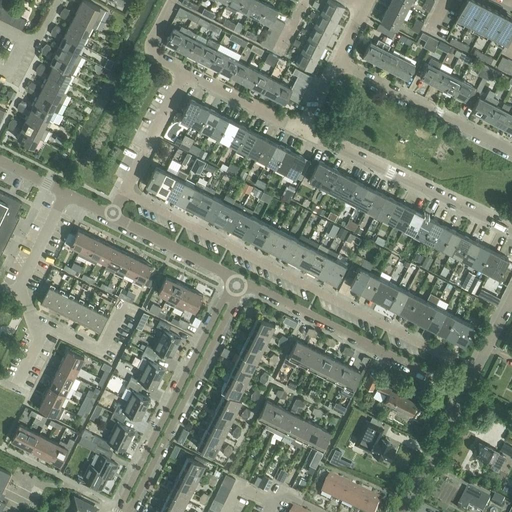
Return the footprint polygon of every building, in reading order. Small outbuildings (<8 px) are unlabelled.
[(83,0),(79,9),(100,20),(105,10),(101,8),(84,0),(83,0)] [(183,0),(182,3),(185,6),(196,11),(199,5),(188,0),(183,0)] [(228,0),(227,3),(225,8),(235,13),(238,8),(242,0),(228,0)] [(242,0),(238,8),(249,14),(255,0),(242,0)] [(258,0),(255,0),(249,14),(260,19),(267,4),(258,0)] [(330,0),(328,0),(322,12),(338,21),(345,8),(330,0)] [(394,0),(390,0),(386,10),(402,18),(408,7),(394,0)] [(469,25),(481,3),(475,0),(466,0),(455,22),(455,23),(462,26),(463,27),(465,23),(469,25)] [(421,8),(429,12),(432,6),(424,2),(421,8)] [(486,5),(481,3),(469,25),(472,26),(474,27),(471,31),(472,31),(479,35),(492,9),(486,5)] [(267,4),(260,19),(270,24),(271,23),(274,18),(278,10),(267,4)] [(21,7),(18,14),(26,18),(30,11),(21,7)] [(180,7),(176,14),(181,17),(186,17),(192,19),(194,14),(180,7)] [(74,18),(91,27),(95,29),(100,20),(79,9),(74,18)] [(504,15),(499,12),(492,9),(479,35),(486,38),(486,39),(489,35),(493,37),(504,15)] [(386,10),(380,21),(396,29),(402,18),(386,10)] [(7,11),(3,21),(8,23),(12,14),(7,11)] [(322,12),(316,25),(332,33),(338,21),(322,12)] [(12,14),(8,23),(13,26),(17,16),(12,14)] [(202,25),(205,20),(200,17),(194,14),(192,19),(197,22),(202,25)] [(511,18),(509,18),(504,15),(493,37),(497,39),(495,43),(495,44),(496,43),(503,47),(511,30),(511,18)] [(17,16),(13,26),(17,28),(22,18),(17,16)] [(22,18),(17,28),(22,30),(27,21),(22,18)] [(74,18),(70,27),(86,36),(91,27),(74,18)] [(271,23),(282,29),(285,24),(274,18),(271,23)] [(416,19),(414,24),(421,28),(424,22),(416,19)] [(202,25),(208,28),(213,30),(216,25),(205,20),(202,25)] [(268,29),(280,34),(282,29),(271,23),(270,24),(268,29)] [(377,29),(388,34),(390,29),(380,23),(377,29)] [(411,30),(418,34),(421,28),(414,24),(411,30)] [(166,42),(177,48),(187,28),(182,25),(179,31),(173,28),(166,42)] [(316,25),(309,38),(325,46),(332,33),(316,25)] [(70,27),(65,37),(82,45),(86,36),(70,27)] [(187,28),(177,48),(188,53),(195,39),(189,36),(192,30),(187,28)] [(266,34),(277,40),(280,34),(268,29),(266,34)] [(434,38),(429,36),(422,32),(419,38),(426,41),(423,46),(429,49),(434,38)] [(263,39),(274,45),(277,40),(266,34),(263,39)] [(399,39),(405,43),(410,45),(413,40),(401,34),(399,39)] [(65,37),(60,45),(77,54),(82,45),(65,37)] [(449,42),(458,47),(461,42),(452,37),(449,42)] [(195,39),(188,53),(199,59),(209,38),(205,44),(195,39)] [(209,38),(199,59),(209,64),(217,50),(216,50),(219,44),(209,38)] [(309,38),(302,51),(319,59),(325,46),(309,38)] [(434,52),(439,41),(434,38),(429,49),(434,52)] [(260,44),(272,50),(274,45),(263,39),(260,44)] [(363,55),(374,61),(384,42),(378,39),(376,44),(371,41),(363,55)] [(384,42),(374,61),(385,67),(393,52),(387,50),(390,45),(384,42)] [(461,42),(458,47),(467,52),(469,47),(461,42)] [(56,55),(77,65),(82,56),(77,54),(60,45),(56,55)] [(481,59),(484,54),(475,49),(472,55),(481,59)] [(217,50),(209,64),(220,70),(228,56),(217,50)] [(302,51),(296,64),(312,72),(319,59),(302,51)] [(272,65),(276,56),(267,52),(263,61),(272,65)] [(393,52),(385,67),(396,72),(404,58),(393,52)] [(493,59),(484,54),(481,59),(490,64),(493,59)] [(51,64),(54,66),(55,65),(68,72),(72,73),(73,74),(77,65),(56,55),(51,64)] [(228,56),(220,70),(231,75),(238,61),(228,56)] [(502,56),(497,67),(502,70),(507,59),(502,56)] [(404,58),(396,72),(407,78),(415,63),(404,58)] [(511,60),(507,59),(502,70),(507,72),(511,62),(511,60)] [(238,61),(231,75),(242,81),(249,66),(238,61)] [(421,77),(432,82),(439,68),(428,63),(421,77)] [(483,77),(489,66),(484,63),(478,75),(483,77)] [(41,64),(37,68),(44,72),(46,66),(41,64)] [(55,65),(54,66),(50,75),(67,83),(72,73),(68,72),(55,65)] [(249,66),(242,81),(252,86),(260,72),(249,66)] [(488,80),(494,69),(489,66),(483,77),(488,80)] [(299,75),(310,81),(312,76),(296,68),(293,73),(299,75)] [(439,68),(432,82),(443,88),(450,74),(439,68)] [(260,72),(252,86),(263,92),(270,77),(260,72)] [(450,74),(443,88),(454,94),(461,80),(450,74)] [(45,84),(67,95),(67,94),(62,92),(67,83),(50,75),(45,84)] [(296,81),(307,87),(310,81),(299,75),(296,81)] [(270,77),(263,92),(273,97),(281,83),(270,77)] [(461,80),(454,94),(465,99),(472,85),(461,80)] [(293,86),(305,92),(307,87),(296,81),(293,86)] [(281,83),(273,97),(285,103),(288,97),(291,91),(292,88),(281,83)] [(40,93),(62,104),(67,95),(45,84),(40,93)] [(291,91),(302,97),(305,92),(293,86),(292,88),(291,91)] [(288,97),(299,102),(302,97),(291,91),(288,97)] [(36,102),(53,111),(57,113),(62,104),(40,93),(36,102)] [(472,111),(483,117),(493,97),(487,94),(484,99),(479,97),(472,111)] [(493,97),(483,117),(494,122),(501,108),(495,105),(498,100),(493,97)] [(181,116),(191,121),(200,103),(191,98),(181,116)] [(36,102),(31,111),(48,120),(53,111),(36,102)] [(200,103),(191,121),(200,126),(210,108),(200,103)] [(210,108),(200,126),(210,131),(219,113),(210,108)] [(501,108),(494,122),(505,128),(511,114),(501,108)] [(27,120),(48,131),(49,130),(44,128),(48,120),(31,111),(27,120)] [(219,113),(210,131),(219,136),(229,118),(219,113)] [(229,118),(219,136),(229,141),(238,123),(229,118)] [(22,129),(44,140),(48,131),(27,120),(22,129)] [(123,121),(120,125),(129,130),(132,125),(123,121)] [(238,123),(229,141),(238,146),(248,128),(238,123)] [(248,128),(238,146),(247,150),(257,132),(248,128)] [(34,147),(39,138),(44,140),(22,129),(17,139),(34,147)] [(257,132),(247,150),(257,155),(266,137),(257,132)] [(266,137),(257,155),(266,160),(276,142),(266,137)] [(276,142),(266,160),(275,165),(285,147),(276,142)] [(118,154),(120,149),(115,146),(112,151),(118,154)] [(285,147),(275,165),(285,170),(294,152),(285,147)] [(201,151),(199,156),(201,157),(204,159),(207,153),(201,151)] [(294,152),(285,170),(295,175),(304,157),(294,152)] [(165,171),(156,189),(165,194),(175,175),(177,172),(171,169),(178,157),(173,155),(165,171)] [(295,175),(295,176),(301,179),(310,160),(304,157),(295,175)] [(196,158),(190,169),(200,174),(205,162),(196,158)] [(309,178),(319,183),(328,164),(319,160),(309,178)] [(226,171),(229,164),(223,161),(219,168),(226,171)] [(207,163),(204,168),(212,173),(215,167),(207,163)] [(231,174),(235,167),(229,164),(226,171),(231,174)] [(328,164),(319,183),(328,188),(338,169),(328,164)] [(146,184),(156,189),(165,171),(156,166),(146,184)] [(338,169),(328,188),(338,192),(347,174),(338,169)] [(347,174),(338,192),(347,197),(357,179),(347,174)] [(175,175),(165,194),(175,198),(184,180),(175,175)] [(357,179),(347,197),(357,202),(366,184),(357,179)] [(184,180),(175,198),(184,203),(193,185),(184,180)] [(193,185),(184,203),(194,208),(206,185),(197,180),(194,185),(193,185)] [(244,182),(240,189),(249,194),(253,187),(244,182)] [(366,184),(357,202),(366,207),(375,189),(366,184)] [(206,185),(194,208),(203,213),(213,195),(204,190),(206,185)] [(254,187),(251,191),(254,192),(253,194),(258,196),(261,192),(261,191),(254,187)] [(285,195),(283,199),(289,202),(294,191),(287,188),(284,194),(285,195)] [(375,189),(366,207),(376,212),(385,194),(375,189)] [(0,253),(1,255),(20,217),(17,215),(23,203),(0,191),(0,253)] [(385,194),(376,212),(385,217),(394,199),(385,194)] [(213,195),(203,213),(212,218),(222,200),(213,195)] [(394,199),(385,217),(394,222),(404,203),(394,199)] [(222,200),(212,218),(222,223),(231,205),(222,200)] [(231,205),(222,223),(231,227),(240,209),(243,205),(234,200),(231,205)] [(404,203),(394,222),(404,227),(414,209),(404,203)] [(316,212),(319,207),(313,204),(310,209),(316,212)] [(240,209),(231,227),(240,232),(250,214),(240,209)] [(414,209),(404,227),(414,232),(423,213),(414,209)] [(330,211),(327,217),(334,221),(337,215),(330,211)] [(423,213),(414,232),(423,237),(433,218),(423,213)] [(250,214),(240,232),(251,238),(260,219),(250,214)] [(433,218),(423,237),(432,241),(442,223),(433,218)] [(260,219),(251,238),(260,242),(269,224),(260,219)] [(442,223),(432,241),(442,246),(451,228),(442,223)] [(269,224),(260,242),(270,247),(279,229),(269,224)] [(348,230),(341,227),(338,232),(336,236),(343,240),(348,230)] [(451,228),(442,246),(452,251),(461,233),(451,228)] [(69,233),(64,242),(71,245),(80,250),(88,234),(79,229),(75,236),(69,233)] [(279,229),(270,247),(279,252),(288,234),(279,229)] [(461,233),(452,251),(461,256),(470,238),(461,233)] [(80,250),(89,254),(97,238),(88,234),(80,250)] [(288,234),(279,252),(288,257),(297,239),(288,234)] [(89,254),(98,259),(106,243),(97,238),(89,254)] [(470,238),(461,256),(470,261),(480,243),(470,238)] [(297,239),(288,257),(297,262),(307,243),(297,239)] [(106,243),(98,259),(107,263),(105,268),(116,247),(106,243)] [(307,243),(297,262),(307,267),(316,248),(307,243)] [(480,243),(470,261),(480,266),(489,248),(480,243)] [(316,248),(307,267),(317,272),(326,253),(329,249),(319,244),(317,249),(316,248)] [(116,247),(105,268),(114,273),(125,252),(116,247)] [(489,248),(480,266),(489,270),(498,252),(489,248)] [(125,252),(114,273),(123,277),(126,272),(134,256),(125,252)] [(498,252),(489,270),(499,276),(509,258),(498,252)] [(326,253),(317,272),(325,276),(335,258),(326,253)] [(417,253),(414,260),(420,263),(423,257),(417,253)] [(357,255),(347,274),(354,277),(350,284),(360,289),(369,271),(360,266),(364,258),(357,255)] [(134,256),(126,272),(135,277),(132,282),(133,282),(143,261),(134,256)] [(335,258),(325,276),(336,282),(345,263),(335,258)] [(143,261),(133,282),(142,286),(144,281),(145,282),(153,266),(143,261)] [(369,271),(360,289),(369,294),(379,276),(369,271)] [(158,293),(167,297),(175,281),(166,276),(158,293)] [(379,276),(369,294),(379,299),(388,281),(379,276)] [(145,284),(151,287),(154,281),(148,278),(145,284)] [(465,278),(461,286),(468,290),(471,283),(472,282),(465,278)] [(175,281),(167,297),(164,302),(174,307),(185,286),(175,281)] [(388,281),(379,299),(388,304),(398,286),(388,281)] [(471,283),(468,290),(474,293),(478,287),(471,283)] [(98,332),(107,314),(49,286),(40,304),(98,332)] [(185,286),(174,307),(183,311),(185,306),(186,307),(194,290),(185,286)] [(398,286),(388,304),(397,309),(407,290),(398,286)] [(120,292),(118,296),(124,299),(127,295),(126,294),(127,291),(122,288),(120,291),(120,292)] [(481,289),(477,295),(487,300),(490,294),(481,289)] [(194,290),(186,307),(195,311),(203,295),(194,290)] [(407,290),(397,309),(407,314),(416,295),(407,290)] [(113,303),(115,298),(100,291),(97,296),(113,303)] [(416,295),(407,314),(417,319),(426,300),(416,295)] [(426,300),(417,319),(426,324),(436,305),(426,300)] [(152,303),(149,311),(158,316),(160,311),(162,308),(152,303)] [(436,305),(426,324),(436,328),(445,310),(436,305)] [(445,310),(436,328),(445,333),(455,315),(445,310)] [(455,315),(445,333),(454,338),(464,320),(455,315)] [(258,316),(253,325),(270,334),(275,324),(258,316)] [(180,319),(177,325),(186,329),(189,323),(180,319)] [(163,329),(158,339),(176,348),(181,338),(168,331),(170,326),(159,320),(156,326),(163,329)] [(464,320),(454,338),(465,343),(474,325),(464,320)] [(253,325),(249,334),(266,343),(270,334),(253,325)] [(249,334),(244,344),(261,352),(266,343),(249,334)] [(146,346),(143,351),(155,357),(157,351),(171,358),(176,348),(158,339),(153,349),(146,346)] [(297,339),(289,355),(287,354),(283,362),(294,367),(306,344),(297,339)] [(244,344),(239,353),(256,361),(261,352),(244,344)] [(306,344),(294,367),(298,361),(307,365),(315,348),(306,344)] [(315,348),(307,365),(316,370),(324,353),(315,348)] [(67,349),(62,359),(78,367),(83,357),(67,349)] [(147,359),(142,369),(161,379),(166,368),(152,362),(155,357),(143,351),(141,356),(147,359)] [(239,353),(235,362),(252,371),(256,361),(239,353)] [(324,353),(316,370),(325,375),(333,358),(324,353)] [(333,358),(325,375),(334,379),(342,362),(333,358)] [(62,359),(58,369),(74,377),(78,367),(62,359)] [(235,362),(230,371),(247,380),(252,371),(235,362)] [(342,362),(334,379),(343,384),(352,367),(342,362)] [(352,367),(343,384),(353,389),(361,372),(352,367)] [(58,369),(53,378),(69,386),(74,377),(58,369)] [(131,376),(128,381),(140,387),(142,382),(156,388),(161,379),(142,369),(137,379),(131,376)] [(230,371),(226,380),(243,389),(247,380),(230,371)] [(370,374),(364,385),(373,390),(379,378),(370,374)] [(53,378),(48,388),(64,396),(69,386),(53,378)] [(221,389),(242,400),(242,399),(239,397),(243,389),(226,380),(221,389)] [(132,390),(127,400),(145,409),(150,399),(137,392),(140,387),(128,381),(125,387),(132,390)] [(391,389),(380,383),(377,390),(388,395),(385,402),(411,415),(417,403),(390,390),(391,389)] [(88,395),(88,396),(94,399),(99,389),(91,385),(87,394),(88,395)] [(48,388),(43,398),(59,406),(64,396),(48,388)] [(224,392),(220,400),(237,409),(242,400),(221,389),(221,390),(224,392)] [(85,401),(87,403),(91,405),(94,399),(88,396),(85,401)] [(59,406),(43,398),(38,408),(54,416),(59,406)] [(285,409),(273,432),(282,436),(301,399),(296,398),(289,411),(285,409)] [(258,416),(267,421),(275,404),(266,399),(258,416)] [(286,431),(295,435),(303,418),(294,413),(295,411),(299,413),(303,406),(305,402),(301,399),(282,436),(283,437),(286,431)] [(118,402),(113,412),(124,418),(126,413),(140,420),(145,409),(127,400),(124,405),(118,402)] [(220,400),(216,409),(233,418),(237,409),(220,400)] [(275,404),(267,421),(268,422),(265,428),(273,432),(285,409),(275,404)] [(216,409),(211,419),(228,427),(233,418),(216,409)] [(116,420),(111,431),(130,440),(135,430),(121,423),(124,418),(113,412),(110,417),(116,420)] [(303,418),(295,435),(304,439),(312,422),(303,418)] [(211,419),(206,427),(224,436),(228,427),(211,419)] [(357,440),(355,444),(364,448),(374,453),(373,453),(382,458),(383,457),(390,460),(395,449),(389,447),(390,444),(382,440),(380,442),(377,441),(382,429),(366,421),(357,440)] [(312,422),(304,439),(313,444),(322,427),(312,422)] [(10,441),(21,446),(29,429),(19,424),(10,441)] [(206,427),(202,437),(219,445),(224,436),(206,427)] [(322,427),(313,444),(322,449),(331,432),(322,427)] [(183,428),(177,441),(182,444),(189,431),(183,428)] [(29,429),(21,446),(30,450),(38,434),(29,429)] [(91,439),(109,448),(111,443),(125,450),(130,440),(111,431),(106,440),(94,434),(91,439)] [(38,434),(30,450),(40,455),(48,439),(38,434)] [(58,444),(49,460),(59,465),(67,449),(70,450),(74,440),(70,437),(67,443),(60,440),(58,444)] [(203,449),(200,453),(211,459),(214,455),(219,445),(202,437),(197,446),(203,449)] [(48,439),(40,455),(49,460),(58,444),(48,439)] [(493,463),(499,451),(479,441),(477,445),(472,453),(493,463)] [(511,446),(503,442),(500,449),(511,455),(510,456),(511,456),(511,446)] [(100,453),(94,465),(113,474),(117,464),(108,460),(112,452),(96,444),(93,450),(100,453)] [(335,451),(330,461),(336,464),(340,457),(341,454),(335,451)] [(188,455),(183,464),(200,473),(205,463),(204,463),(206,459),(195,454),(193,457),(188,455)] [(110,478),(113,474),(94,465),(94,466),(89,464),(82,478),(91,482),(90,484),(101,489),(107,476),(110,478)] [(183,464),(179,473),(195,482),(200,473),(183,464)] [(0,511),(5,502),(0,499),(0,494),(11,474),(0,468),(0,511)] [(206,476),(209,477),(216,480),(217,475),(213,474),(212,474),(208,472),(206,476)] [(179,473),(174,483),(191,491),(195,482),(179,473)] [(275,479),(283,483),(286,477),(278,473),(275,479)] [(226,474),(223,479),(233,484),(235,479),(226,474)] [(330,475),(321,494),(331,499),(340,480),(330,475)] [(264,476),(260,485),(266,489),(271,480),(264,476)] [(223,479),(221,484),(230,489),(233,484),(223,479)] [(340,480),(331,499),(342,504),(351,485),(340,480)] [(174,483),(170,492),(186,500),(191,491),(174,483)] [(219,488),(228,493),(230,489),(221,484),(219,488)] [(351,485),(342,504),(352,509),(361,490),(351,485)] [(216,493),(226,498),(228,493),(219,488),(216,493)] [(479,511),(483,511),(490,500),(468,489),(459,507),(458,506),(457,507),(461,509),(461,508),(466,511),(468,507),(479,511)] [(361,490),(352,509),(359,511),(362,511),(371,495),(361,490)] [(170,492),(165,501),(182,509),(186,500),(170,492)] [(214,498),(223,503),(226,498),(216,493),(214,498)] [(371,495),(362,511),(376,511),(382,500),(371,495)] [(501,506),(504,499),(496,495),(492,501),(501,506)] [(75,498),(67,511),(94,511),(96,508),(79,500),(75,498)] [(214,498),(211,503),(221,508),(223,503),(214,498)] [(165,501),(161,510),(164,511),(180,511),(182,509),(165,501)] [(209,508),(217,511),(218,511),(221,508),(211,503),(209,508)]
